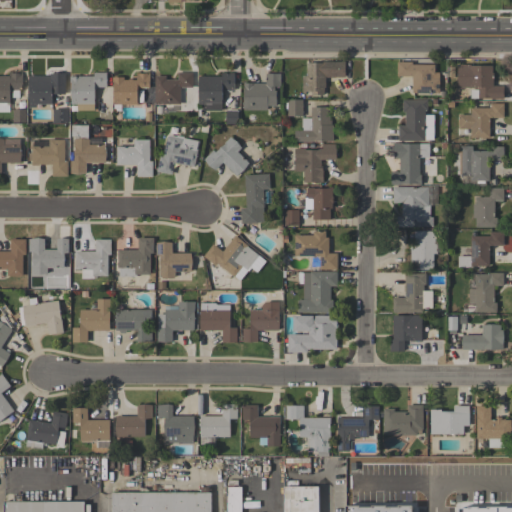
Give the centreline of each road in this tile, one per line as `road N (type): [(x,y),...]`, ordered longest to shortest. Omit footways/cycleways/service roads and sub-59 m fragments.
road 1 (secondary): [(0,36),(511,35)]
road 2 (residential): [(51,377),(511,377)]
road 3 (residential): [(370,377),(366,101)]
road 4 (residential): [(0,213),(202,212)]
